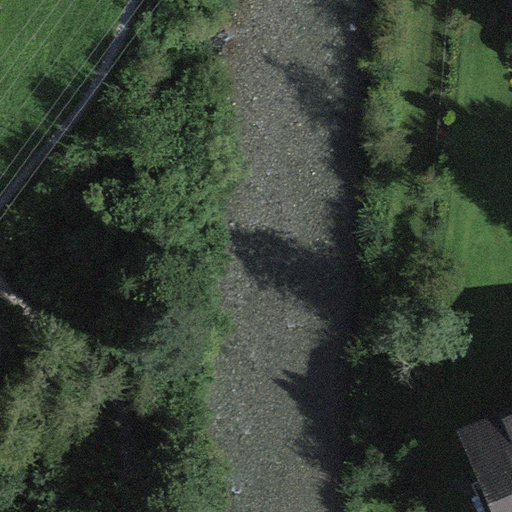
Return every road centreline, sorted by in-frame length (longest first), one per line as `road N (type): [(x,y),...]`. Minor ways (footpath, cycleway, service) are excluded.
road 1 (track): [(190,511),(197,481),(98,349),(0,277)]
road 2 (track): [(0,218),(71,126),(137,0)]
